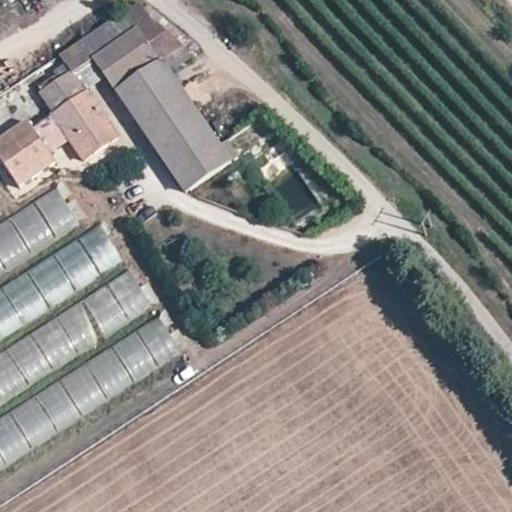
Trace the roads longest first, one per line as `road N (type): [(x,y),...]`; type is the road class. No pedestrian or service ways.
road 1 (unclassified): [(160,0),(362,189),(511,357)]
road 2 (unknown): [(381,209),(341,258),(306,266),(201,237),(146,196),(99,138),(101,118),(177,47)]
